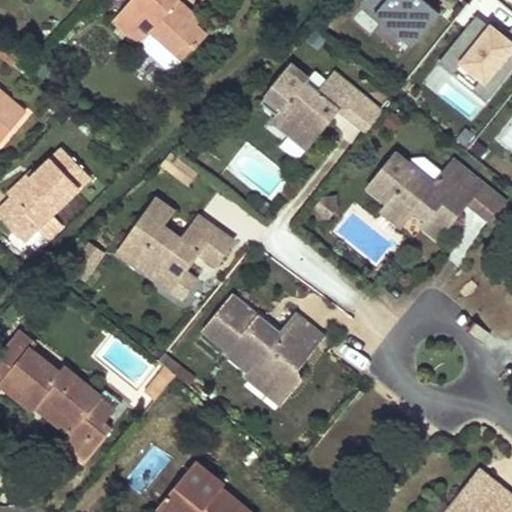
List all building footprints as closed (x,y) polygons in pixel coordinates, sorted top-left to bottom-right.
[(129,0),(112,19),(138,42),(141,38),(142,45),(164,66),(171,66),(180,55),(183,58),(196,43),(206,32),(179,10),(173,15),(167,9),(175,0),(129,0)] [(212,26),(181,0),(175,0),(167,9),(173,15),(179,10),(206,32),(212,26)] [(363,0),(357,7),(408,49),(435,16),(415,0),(363,0)] [(511,47),(500,38),(473,18),(436,65),(485,102),(511,67),(511,47)] [(511,23),(500,38),(511,47),(511,23)] [(307,75),(289,61),(256,101),(273,114),(269,119),(302,147),(334,107),(340,110),(341,109),(365,129),(380,110),(356,90),(331,70),(318,88),(306,78),(307,75)] [(0,139),(26,108),(0,85),(0,139)] [(13,191),(0,204),(0,208),(27,236),(93,171),(64,141),(36,168),(13,191)] [(392,155),(365,191),(382,205),(402,220),(410,210),(423,221),(419,226),(435,239),(478,184),(448,160),(429,185),(392,155)] [(161,171),(189,186),(197,170),(169,156),(161,171)] [(8,185),(13,191),(36,168),(31,163),(8,185)] [(327,189),(316,192),(309,200),(313,210),(321,209),(330,199),(327,189)] [(172,206),(154,194),(112,255),(148,280),(143,287),(161,298),(193,253),(185,248),(192,238),(199,244),(218,257),(234,234),(198,210),(181,234),(162,221),(172,206)] [(382,205),(375,212),(396,228),(402,220),(382,205)] [(192,238),(185,248),(193,253),(199,244),(192,238)] [(85,247),(68,268),(77,276),(95,254),(85,247)] [(148,280),(112,255),(107,262),(143,287),(148,280)] [(66,291),(54,281),(47,290),(59,300),(66,291)] [(228,298),(202,331),(228,352),(226,355),(246,371),(248,369),(267,383),(269,381),(288,396),(298,382),(294,368),(319,336),(303,323),(286,344),(275,335),(228,298)] [(286,344),(303,323),(292,314),(275,335),(286,344)] [(27,320),(0,354),(0,386),(2,384),(32,410),(35,405),(51,385),(86,413),(71,433),(61,444),(83,463),(111,428),(106,423),(122,403),(106,390),(100,395),(65,367),(61,372),(32,349),(44,333),(27,320)] [(173,374),(164,367),(161,364),(140,390),(152,400),(160,391),(173,374)] [(279,407),(288,396),(269,381),(267,383),(248,369),(246,371),(242,378),(279,407)] [(51,385),(35,405),(71,433),(86,413),(51,385)] [(225,483),(196,461),(159,506),(165,511),(251,511),(221,488),(225,483)] [(477,495),(490,479),(478,469),(465,485),(477,495)] [(491,511),(490,511),(505,493),(490,479),(477,495),(465,485),(443,511),(491,511)] [(490,511),(491,511),(508,511),(511,507),(511,497),(505,493),(490,511)]
